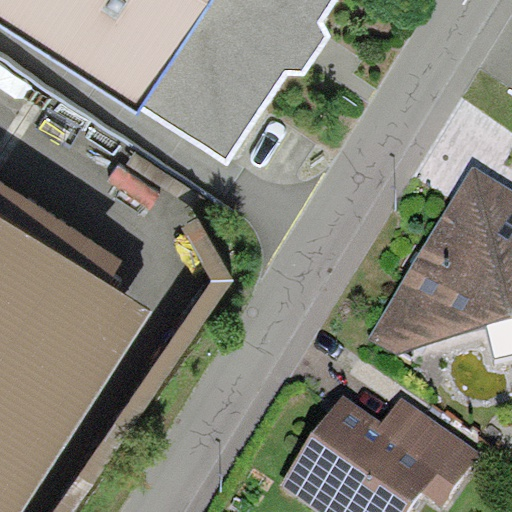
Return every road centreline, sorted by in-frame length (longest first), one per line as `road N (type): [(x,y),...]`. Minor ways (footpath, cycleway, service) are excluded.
road 1 (residential): [(470,0),(161,511)]
road 2 (unknown): [(152,219),(0,118)]
